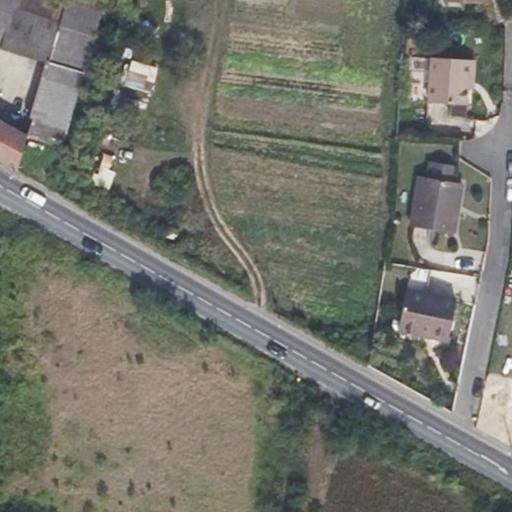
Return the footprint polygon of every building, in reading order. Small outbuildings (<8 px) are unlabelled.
[(0,0),(0,48),(47,64),(53,46),(58,28),(13,13),(17,0),(0,0)] [(66,1),(63,0),(17,0),(13,13),(58,28),(66,1)] [(469,100),(471,82),(471,73),(477,73),(478,54),(436,51),(433,97),(469,100)] [(151,92),(157,65),(128,59),(123,86),(151,92)] [(0,122),(0,159),(15,168),(24,136),(0,122)] [(432,161),(429,177),(448,181),(451,165),(432,161)] [(453,230),(457,207),(461,183),(448,181),(429,177),(424,176),(415,222),(453,230)] [(453,299),(404,288),(395,329),(419,334),(420,329),(445,334),(453,299)] [(420,329),(419,334),(444,340),(445,334),(420,329)] [(511,380),(488,375),(484,392),(511,398),(511,380)]
